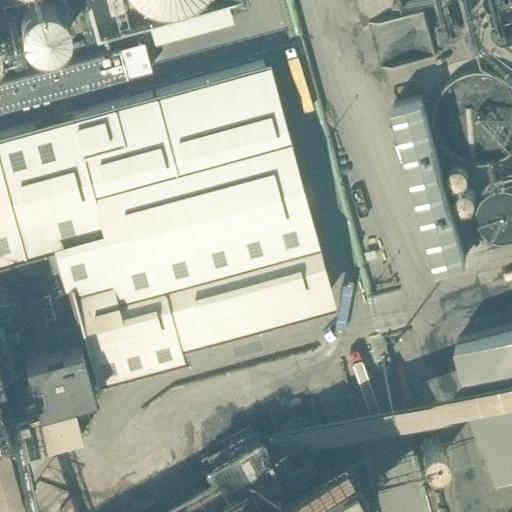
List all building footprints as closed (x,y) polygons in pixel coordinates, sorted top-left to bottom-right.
[(68,12),(63,5),(56,0),(35,0),(29,5),(24,12),(22,21),(24,30),(28,37),(35,43),(43,45),(51,45),(59,42),(65,36),(69,28),(70,20),(68,12)] [(0,107),(127,73),(119,43),(0,75),(0,107)] [(263,60),(0,131),(0,251),(58,236),(95,373),(182,349),(178,335),(327,295),(287,149),(263,60)] [(424,93),(393,102),(408,158),(422,207),(437,264),(468,255),(452,199),(439,150),(424,93)] [(450,166),(449,171),(450,177),(454,180),(460,181),(465,179),(468,175),(468,169),(466,165),(460,162),(455,162),(450,166)] [(475,194),(473,189),(467,186),(461,187),(457,190),(455,196),(457,202),(461,205),(466,206),(472,204),(475,200),(475,194)] [(511,323),(457,338),(491,469),(511,463),(511,323)] [(65,338),(0,355),(0,370),(8,401),(35,394),(36,398),(92,382),(79,334),(65,338)] [(73,402),(18,418),(26,449),(82,433),(73,402)] [(332,461),(347,455),(329,408),(313,415),(332,461)] [(0,434),(0,511),(4,511),(25,507),(21,493),(26,491),(9,432),(0,434)] [(242,511),(277,511),(364,474),(357,460),(242,510),(242,511)]
